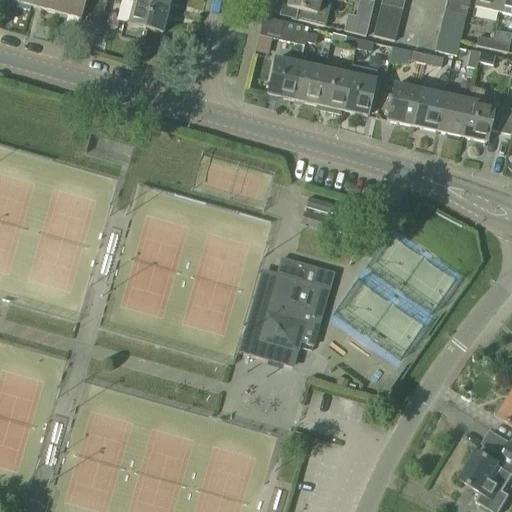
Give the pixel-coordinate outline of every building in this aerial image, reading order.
[(33,0),(6,0),(6,3),(17,6),(16,10),(29,13),(30,9),(31,9),(33,0)] [(33,0),(31,9),(56,16),(60,0),(33,0)] [(60,0),(56,16),(81,22),(86,0),(60,0)] [(91,0),(84,32),(99,35),(107,0),(91,0)] [(170,0),(134,0),(133,4),(168,13),(170,0)] [(320,0),(288,0),(286,9),(300,12),(298,22),(325,29),(330,8),(319,5),(320,0)] [(381,0),(380,8),(402,13),(405,3),(392,0),(381,0)] [(500,15),(503,0),(475,0),(474,10),(500,15)] [(511,17),(511,0),(503,0),(500,15),(511,17)] [(374,5),(364,2),(360,22),(347,18),(344,33),(366,39),(374,5)] [(469,7),(447,2),(444,12),(466,18),(469,7)] [(168,13),(133,4),(127,27),(123,26),(120,41),(143,47),(147,33),(162,36),(168,13)] [(377,18),(400,24),(402,13),(380,8),(377,18)] [(466,18),(444,12),(442,23),(464,28),(466,18)] [(400,24),(377,18),(375,28),(397,34),(400,24)] [(439,33),(461,38),(464,28),(442,23),(439,33)] [(305,48),(307,35),(302,34),(303,29),(283,24),(279,42),(305,48)] [(395,43),(397,34),(375,28),(373,38),(395,43)] [(459,49),(461,38),(439,33),(437,44),(459,49)] [(305,48),(305,45),(315,47),(317,37),(307,35),(305,48)] [(356,51),(357,42),(348,40),(349,40),(341,38),(339,48),(356,51)] [(492,52),(494,42),(476,38),(474,47),(492,52)] [(492,52),(507,55),(509,46),(494,42),(492,52)] [(459,49),(437,44),(435,53),(456,59),(459,49)] [(409,63),(411,53),(393,49),(391,49),(388,63),(407,68),(408,63),(409,63)] [(425,66),(427,57),(411,53),(409,63),(425,66)] [(478,64),(480,55),(470,53),(466,69),(476,71),(476,68),(478,64)] [(478,64),(484,66),(493,68),(495,58),(480,55),(478,64)] [(266,97),(293,103),(301,67),(274,61),(266,97)] [(301,67),(293,103),(318,108),(326,72),(301,67)] [(326,72),(318,108),(329,111),(328,114),(340,117),(341,113),(342,114),(350,77),(326,72)] [(350,77),(342,114),(367,119),(375,83),(350,77)] [(385,123),(412,129),(420,93),(393,87),(385,123)] [(444,98),(436,134),(461,140),(472,89),(469,104),(444,98)] [(472,89),(461,140),(486,145),(489,133),(499,135),(505,110),(494,108),(494,109),(480,106),(483,93),(483,92),(472,89)] [(420,93),(412,129),(436,134),(444,98),(420,93)] [(511,112),(505,110),(499,135),(511,138),(511,135),(511,112)] [(304,214),(300,226),(325,233),(329,221),(304,214)] [(297,354),(298,350),(300,343),(314,347),(334,275),(281,260),(257,343),(297,354)] [(500,403),(494,413),(495,416),(498,418),(497,419),(511,429),(511,396),(507,405),(504,403),(500,403)] [(511,443),(500,461),(511,468),(511,443)] [(459,482),(481,494),(475,503),(490,511),(499,511),(509,496),(502,493),(511,477),(511,468),(500,461),(497,465),(476,453),(467,468),(463,475),(459,482)]
